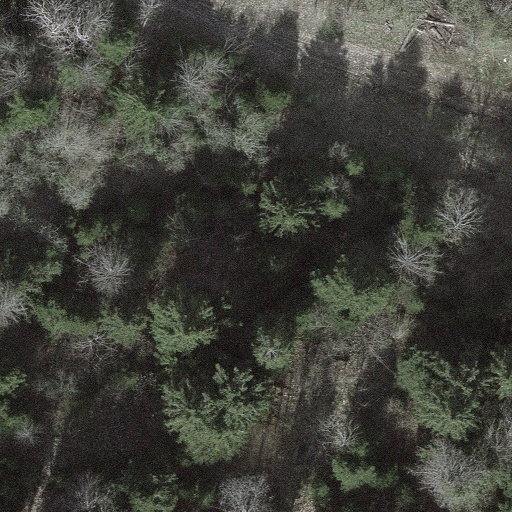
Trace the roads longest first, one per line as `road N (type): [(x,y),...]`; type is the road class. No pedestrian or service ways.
road 1 (track): [(0,223),(308,118),(404,59),(511,207)]
road 2 (track): [(194,0),(404,59),(511,106)]
